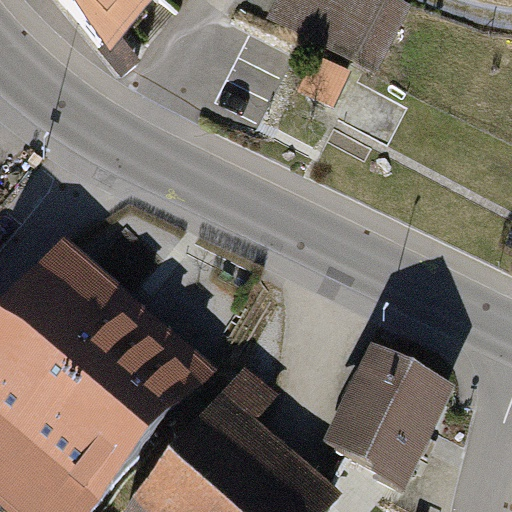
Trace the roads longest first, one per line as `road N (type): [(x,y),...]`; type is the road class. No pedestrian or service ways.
road 1 (tertiary): [(511,334),(104,137),(0,48)]
road 2 (unknown): [(104,137),(213,0)]
